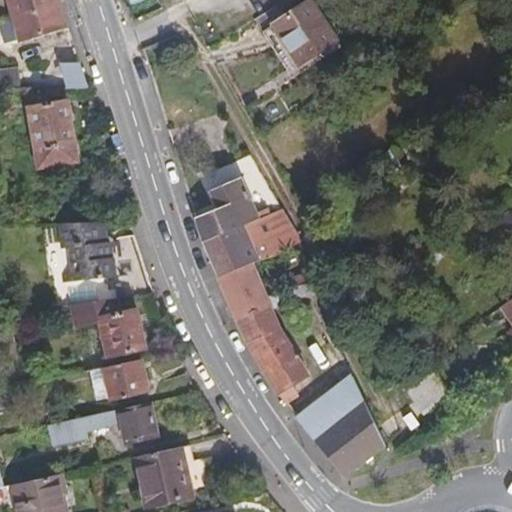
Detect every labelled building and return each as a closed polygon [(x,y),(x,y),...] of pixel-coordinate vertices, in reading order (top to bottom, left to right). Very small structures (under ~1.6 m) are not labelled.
[(6,0),(11,16),(58,2),(57,0),(6,0)] [(311,0),(288,15),(264,31),(280,56),(294,77),(342,46),(312,0),(311,0)] [(58,2),(11,16),(18,37),(19,42),(66,28),(58,2)] [(256,19),(264,31),(288,15),(281,3),(256,19)] [(18,37),(11,16),(0,19),(0,27),(4,41),(18,37)] [(69,83),(70,87),(83,87),(78,69),(65,69),(69,83)] [(13,72),(0,71),(0,87),(6,87),(13,72)] [(30,89),(25,89),(25,96),(54,96),(54,88),(30,89)] [(65,100),(26,104),(34,165),(71,160),(67,124),(65,100)] [(188,229),(193,243),(251,220),(234,177),(198,190),(205,210),(184,217),(188,229)] [(227,323),(260,310),(255,300),(240,265),(293,243),(279,218),(273,211),(251,220),(193,243),(227,323)] [(96,224),(53,226),(56,249),(61,249),(66,283),(113,278),(116,299),(148,294),(136,260),(128,239),(100,243),(96,224)] [(278,284),(280,290),(301,282),(300,276),(278,284)] [(255,300),(260,310),(305,291),(301,282),(280,290),(255,300)] [(114,299),(64,306),(70,328),(92,324),(100,360),(143,350),(139,329),(136,310),(118,314),(114,299)] [(267,396),(296,378),(268,334),(270,332),(260,310),(227,323),(242,356),(267,396)] [(135,360),(85,372),(92,402),(107,399),(110,411),(131,406),(129,397),(143,394),(138,370),(135,360)] [(427,372),(401,390),(409,402),(435,384),(427,372)] [(287,419),(304,440),(354,402),(343,377),(287,419)] [(435,384),(409,402),(419,416),(429,409),(445,398),(435,384)] [(0,392),(0,410),(11,408),(8,391),(0,392)] [(354,402),(304,440),(333,478),(374,446),(354,402)] [(148,420),(144,403),(131,406),(110,411),(53,425),(58,443),(84,437),(82,431),(117,423),(122,444),(152,436),(148,420)] [(178,449),(134,459),(146,508),(189,498),(183,474),(178,449)] [(13,511),(62,511),(54,477),(8,488),(13,510),(13,511)]
